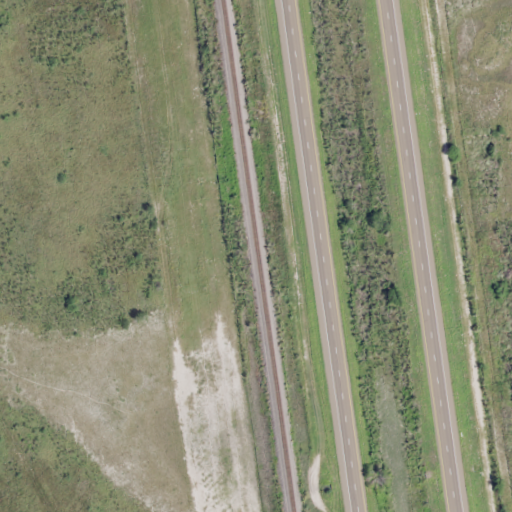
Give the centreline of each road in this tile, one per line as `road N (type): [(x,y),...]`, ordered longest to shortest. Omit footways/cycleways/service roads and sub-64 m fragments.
road 1 (trunk): [(463,511),(391,0)]
road 2 (trunk): [(295,0),(362,511)]
